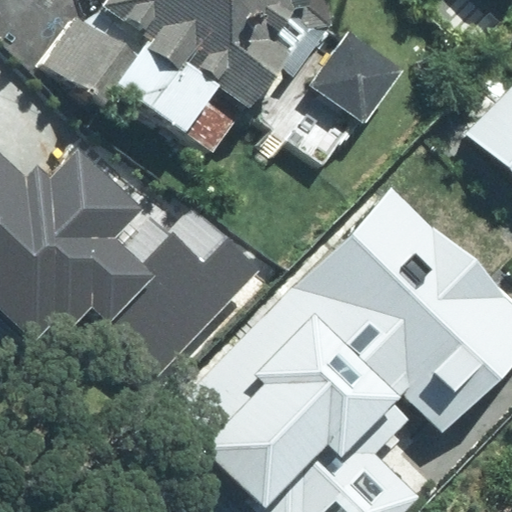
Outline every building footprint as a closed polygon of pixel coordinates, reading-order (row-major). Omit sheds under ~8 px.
[(322,0),(102,0),(83,28),(72,20),(40,66),(101,109),(111,95),(175,140),(209,92),(241,115),(322,1),(322,0)] [(401,74),(344,34),(304,89),(361,130),(401,74)] [(511,63),(453,125),(511,181),(511,63)] [(0,302),(14,289),(46,321),(73,293),(146,363),(239,268),(185,216),(164,238),(148,223),(114,258),(88,233),(120,200),(70,153),(36,188),(22,175),(6,192),(0,186),(0,302)] [(511,342),(511,303),(386,184),(197,381),(215,398),(186,428),(274,511),(403,511),(411,505),(382,478),(511,342)] [(270,201),(256,203),(251,206),(247,209),(243,213),(240,218),(237,223),(236,228),(236,234),(236,239),(237,244),(239,250),(242,254),(246,258),(250,262),(255,264),(261,266),(266,267),(271,267),(277,266),(282,264),(287,262),(291,258),(295,254),(298,249),(300,244),(301,239),(302,234),(301,228),(300,223),(297,218),(294,213),(290,209),(286,206),(281,203),(276,202),(270,201)]
